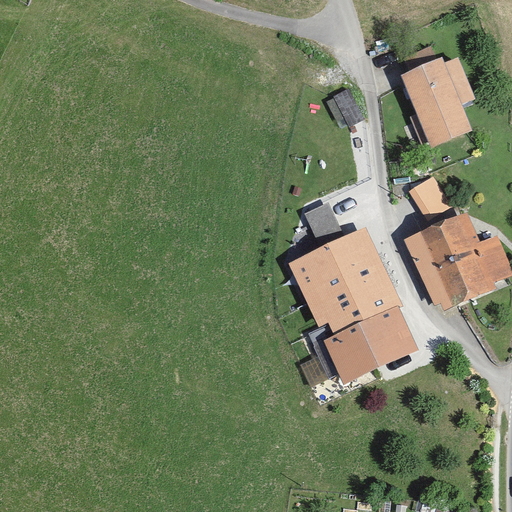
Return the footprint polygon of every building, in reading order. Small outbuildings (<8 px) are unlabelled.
[(474,106),(458,66),(444,71),(441,65),(436,67),(430,51),(399,63),(406,81),(401,83),(430,155),(472,139),(461,111),(474,106)] [(424,210),(448,200),(436,170),(412,179),(424,210)] [(318,234),(342,222),(329,195),(305,206),(318,234)] [(480,248),(466,219),(406,247),(434,310),(440,307),(444,315),(511,284),(492,242),(480,248)] [(420,354),(363,233),(288,268),(344,390),(420,354)]
